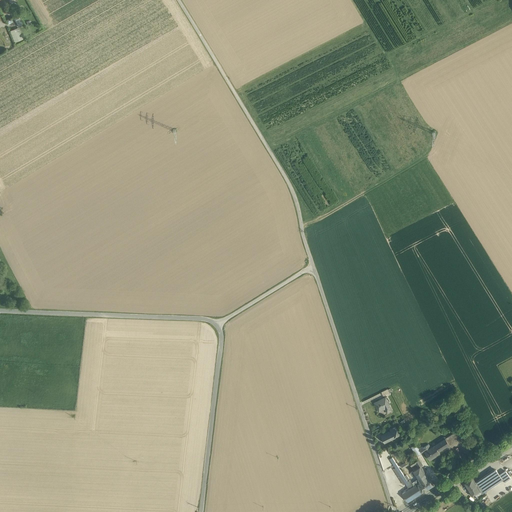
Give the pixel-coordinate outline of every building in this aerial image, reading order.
[(13,17),(19,26),(24,22),(18,14),(13,17)] [(15,42),(24,39),(19,27),(25,25),(24,23),(18,25),(15,27),(15,28),(10,30),(15,42)] [(386,397),(375,403),(379,411),(385,408),(387,412),(392,410),(386,397)] [(395,426),(390,429),(390,430),(381,435),(385,443),(396,437),(395,436),(400,434),(397,429),(395,426)] [(445,438),(435,445),(439,451),(450,444),(462,436),(458,430),(446,438),(445,438)] [(425,451),(430,459),(434,457),(436,455),(440,453),(439,451),(435,445),(425,451)] [(383,459),(391,454),(388,449),(380,453),(383,459)] [(408,481),(392,457),(390,459),(409,489),(412,487),(408,481)] [(423,465),(418,457),(409,463),(411,466),(416,463),(418,467),(421,466),(423,465)] [(418,480),(413,484),(410,479),(408,481),(412,487),(409,489),(407,490),(407,489),(403,491),(404,492),(402,493),(408,501),(423,492),(429,489),(429,488),(435,485),(429,476),(428,477),(421,466),(418,467),(413,471),(418,480)] [(497,469),(478,481),(485,491),(503,478),(500,473),(497,469)] [(505,470),(500,473),(503,478),(508,475),(505,470)] [(477,482),(473,477),(465,482),(473,494),(480,489),(482,492),(485,491),(478,481),(477,482)]
